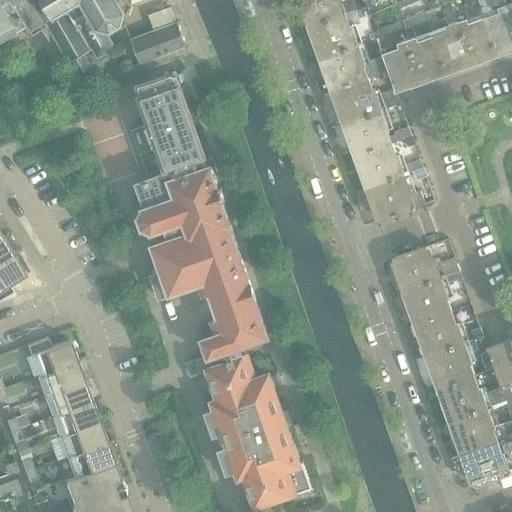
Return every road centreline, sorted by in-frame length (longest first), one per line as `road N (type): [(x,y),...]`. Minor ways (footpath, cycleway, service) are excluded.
road 1 (residential): [(353,251),(448,511)]
road 2 (residential): [(264,0),(353,251)]
road 3 (residential): [(160,511),(82,308)]
road 4 (residential): [(450,216),(426,126),(431,106),(445,87),(511,65)]
road 5 (residential): [(511,314),(487,299),(450,216)]
